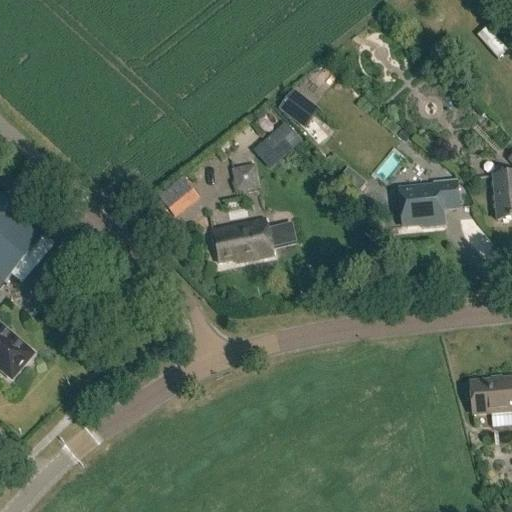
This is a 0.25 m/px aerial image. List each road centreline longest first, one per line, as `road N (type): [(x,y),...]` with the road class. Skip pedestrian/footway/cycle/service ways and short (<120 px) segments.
road 1 (unclassified): [(214,360),(185,298),(0,124)]
road 2 (tertiary): [(214,360),(315,332),(511,311)]
road 3 (tertiary): [(14,511),(122,413)]
